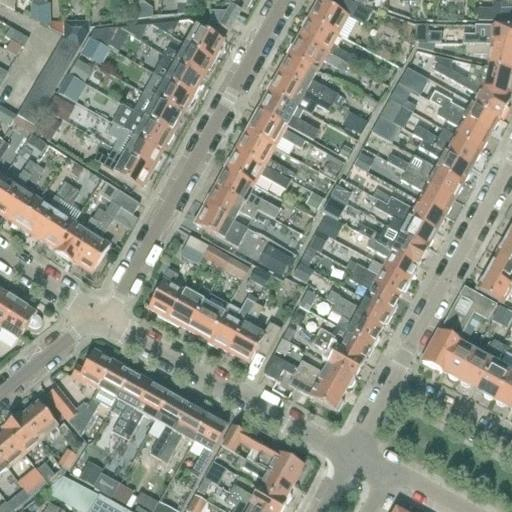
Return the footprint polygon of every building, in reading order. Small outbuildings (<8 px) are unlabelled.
[(0,0),(0,6),(15,14),(14,0),(0,0)] [(30,0),(31,21),(39,26),(38,0),(30,0)] [(245,6),(234,0),(231,6),(220,27),(230,33),(245,6)] [(339,0),(339,1),(365,10),(365,5),(364,0),(339,0)] [(373,13),(365,10),(339,1),(334,11),(319,3),(314,12),(312,11),(306,21),(337,38),(348,19),(365,28),(373,13)] [(187,13),(202,13),(201,2),(187,2),(187,13)] [(500,23),(500,11),(500,5),(493,5),(492,12),(477,12),(477,25),(494,25),(499,23),(500,23)] [(511,23),(511,11),(500,11),(500,23),(511,23)] [(347,67),(352,59),(332,48),(337,38),(306,21),(301,30),(303,31),(298,40),(347,67)] [(79,51),(86,40),(89,35),(89,24),(63,24),(63,43),(79,51)] [(171,39),(179,24),(151,28),(171,39)] [(4,39),(22,50),(28,41),(10,30),(2,25),(0,28),(0,34),(5,38),(4,39)] [(428,45),(428,27),(416,27),(414,44),(428,45)] [(139,45),(148,28),(114,31),(139,45)] [(219,52),(224,43),(196,28),(185,47),(215,63),(221,53),(219,52)] [(511,48),(511,28),(491,29),(491,39),(465,38),(465,47),(511,48)] [(90,42),(104,50),(110,38),(106,36),(106,33),(94,34),(90,42)] [(347,67),(298,40),(294,48),(292,47),(286,57),(317,74),(323,64),(343,75),(347,67)] [(62,42),(53,57),(70,67),(79,51),(63,43),(62,42)] [(97,62),(104,50),(90,42),(83,54),(97,62)] [(433,54),(434,47),(419,45),(418,52),(433,54)] [(210,73),(215,63),(185,47),(179,58),(169,52),(164,59),(203,81),(208,72),(210,73)] [(511,48),(465,47),(464,57),(488,57),(486,67),(511,73),(511,48)] [(450,73),(452,63),(417,55),(438,67),(450,73)] [(53,57),(47,67),(64,77),(70,67),(53,57)] [(339,110),(344,101),(312,83),(317,74),(286,57),(281,67),(283,68),(278,76),(333,107),(339,110)] [(195,100),(200,90),(198,89),(203,81),(164,59),(154,78),(165,83),(195,100)] [(68,78),(77,82),(84,86),(93,71),(77,62),(68,78)] [(47,67),(41,77),(58,87),(64,77),(47,67)] [(467,83),(450,73),(438,67),(434,74),(476,97),(471,106),(498,121),(500,122),(509,105),(467,83)] [(508,100),(511,85),(511,77),(470,67),(467,83),(509,105),(506,103),(507,100),(508,100)] [(410,89),(417,77),(407,71),(400,83),(410,89)] [(333,107),(278,76),(273,85),(271,84),(266,93),(297,110),(311,118),(317,108),(329,115),(333,107)] [(41,77),(35,88),(52,98),(58,87),(41,77)] [(67,101),(77,82),(68,78),(58,96),(67,101)] [(189,110),(195,100),(165,83),(155,102),(183,117),(188,109),(189,110)] [(35,88),(29,98),(46,109),(52,98),(35,88)] [(313,144),(319,134),(292,119),(297,110),(266,93),(261,103),(263,104),(258,113),(288,130),(313,144)] [(183,117),(155,102),(143,95),(133,114),(174,137),(180,127),(178,126),(183,117)] [(466,115),(450,106),(451,104),(435,95),(429,105),(440,111),(489,137),(492,132),(494,132),(497,125),(497,123),(498,121),(471,106),(466,115)] [(29,98),(23,109),(40,119),(46,109),(29,98)] [(66,125),(74,110),(53,99),(45,113),(66,125)] [(393,127),(402,111),(389,103),(380,120),(393,127)] [(174,137),(133,114),(122,108),(116,119),(128,126),(124,133),(162,154),(167,146),(169,147),(174,137)] [(23,109),(17,119),(34,129),(40,119),(23,109)] [(486,142),(489,137),(440,111),(436,118),(458,130),(453,139),(480,153),(481,152),(484,151),(487,144),(486,142)] [(288,130),(258,113),(251,126),(249,125),(243,134),(274,152),(281,140),(301,151),(305,144),(286,133),(288,130)] [(162,154),(124,133),(128,126),(116,119),(108,115),(101,128),(121,139),(114,151),(154,174),(159,164),(158,163),(162,154)] [(49,144),(61,126),(45,116),(33,134),(49,144)] [(361,139),(369,126),(359,120),(351,133),(361,139)] [(381,135),(386,126),(379,121),(373,131),(381,135)] [(438,141),(427,135),(417,130),(413,138),(423,143),(471,170),(474,164),(476,165),(481,156),(479,155),(480,153),(453,139),(443,133),(438,141)] [(292,184),(296,177),(269,162),(274,152),(243,134),(238,144),(240,145),(235,154),(284,181),(285,179),(292,184)] [(41,155),(47,147),(31,137),(26,145),(41,155)] [(469,175),(471,170),(423,143),(419,151),(440,163),(436,171),(463,186),(464,184),(466,183),(469,177),(469,175)] [(0,185),(3,181),(0,178),(0,163),(10,149),(2,144),(0,146),(0,185)] [(148,183),(154,174),(114,151),(108,162),(98,157),(94,163),(104,169),(103,170),(141,191),(147,182),(148,183)] [(284,181),(235,154),(231,162),(228,161),(223,171),(254,188),(259,178),(286,193),(291,184),(284,181)] [(333,182),(343,165),(328,157),(325,162),(328,164),(322,175),(333,182)] [(370,181),(378,170),(360,158),(352,169),(370,181)] [(420,174),(409,168),(391,158),(387,166),(405,176),(454,202),(456,197),(459,197),(462,191),(461,188),(463,186),(436,171),(425,165),(420,174)] [(0,217),(3,219),(21,192),(27,182),(36,168),(29,163),(14,187),(3,181),(0,185),(0,217)] [(77,183),(84,171),(76,166),(70,176),(73,178),(72,180),(77,183)] [(35,186),(44,172),(36,168),(27,182),(35,186)] [(274,223),(280,213),(249,196),(254,188),(223,171),(218,181),(220,182),(215,190),(257,213),(274,223)] [(451,208),(454,202),(405,176),(401,184),(422,195),(418,204),(445,219),(446,217),(448,216),(452,210),(451,208)] [(69,194),(72,190),(64,185),(48,210),(38,203),(20,232),(28,238),(29,236),(39,242),(56,215),(63,205),(69,194)] [(115,201),(120,194),(106,186),(102,193),(115,201)] [(331,200),(342,206),(348,196),(337,189),(331,200)] [(257,213),(215,190),(210,198),(208,197),(203,207),(234,224),(239,215),(252,222),(257,213)] [(20,232),(38,203),(21,192),(3,219),(12,225),(11,227),(20,232)] [(69,194),(63,205),(70,210),(77,199),(69,194)] [(132,218),(139,207),(120,194),(115,201),(105,217),(99,226),(91,237),(73,266),(75,265),(92,276),(109,249),(101,243),(121,211),(132,218)] [(346,208),(342,206),(331,200),(323,215),(327,217),(326,218),(338,224),(346,208)] [(445,219),(418,204),(413,213),(391,201),(387,208),(436,235),(439,230),(441,229),(444,223),(444,221),(445,219)] [(387,208),(377,203),(373,211),(393,222),(388,231),(427,252),(428,249),(431,248),(434,242),(433,240),(436,235),(387,208)] [(244,255),(248,247),(241,244),(248,232),(234,224),(203,207),(197,217),(200,218),(195,227),(244,255)] [(55,255),(74,226),(56,215),(39,242),(56,253),(54,254),(55,255)] [(343,227),(338,224),(326,218),(318,233),(329,239),(335,243),(343,227)] [(91,237),(99,226),(91,222),(91,221),(84,232),(74,226),(55,255),(73,266),(91,237)] [(291,244),(302,249),(308,234),(298,229),(291,244)] [(380,239),(375,236),(362,229),(358,235),(371,242),(417,268),(418,268),(427,252),(388,231),(386,229),(380,239)] [(320,256),(329,239),(318,233),(308,250),(317,254),(320,256)] [(204,259),(209,249),(190,239),(185,248),(204,259)] [(511,245),(505,241),(502,247),(499,248),(495,254),(496,256),(495,258),(511,267),(511,245)] [(413,275),(417,268),(371,242),(367,250),(387,261),(382,271),(410,286),(415,276),(413,275)] [(222,272),(229,260),(209,248),(209,249),(204,259),(203,260),(222,272)] [(310,268),(317,254),(308,250),(299,267),(307,272),(310,268)] [(511,267),(495,258),(494,260),(492,260),(488,266),(489,269),(486,275),(511,289),(511,267)] [(229,260),(222,272),(242,283),(249,271),(229,260)] [(311,274),(307,272),(299,267),(292,278),(305,285),(311,274)] [(410,286),(382,271),(377,280),(357,268),(353,276),(399,301),(403,294),(405,295),(410,286)] [(264,290),(271,279),(255,271),(249,282),(264,290)] [(168,324),(184,294),(174,289),(179,280),(168,273),(148,310),(147,309),(146,310),(159,317),(158,318),(168,324)] [(511,289),(486,275),(483,280),(480,281),(477,287),(478,290),(477,292),(503,307),(508,297),(511,298),(511,289)] [(395,307),(399,301),(353,276),(349,283),(370,294),(364,303),(392,318),(397,309),(395,307)] [(189,333),(204,305),(215,285),(208,281),(196,301),(184,294),(168,324),(178,329),(179,328),(189,333)] [(334,286),(329,296),(347,304),(352,294),(334,286)] [(458,344),(461,339),(467,329),(474,316),(483,300),(464,289),(422,365),(441,376),(442,374),(458,344)] [(308,315),(317,298),(308,293),(299,310),(308,315)] [(1,294),(0,295),(0,333),(1,333),(20,303),(10,297),(9,299),(1,294)] [(488,324),(497,308),(483,300),(474,316),(488,324)] [(392,318),(364,303),(360,312),(339,301),(335,308),(381,333),(385,326),(387,327),(392,318)] [(229,355),(244,327),(250,317),(255,307),(247,302),(240,315),(228,308),(224,316),(208,346),(218,352),(219,350),(229,355)] [(36,316),(28,311),(29,309),(20,303),(1,333),(18,343),(28,328),(32,331),(35,331),(38,331),(40,329),(41,326),(40,323),(38,321),(34,318),(36,316)] [(208,346),(224,316),(204,305),(189,333),(198,338),(197,340),(208,346)] [(255,307),(250,317),(257,321),(262,311),(255,307)] [(377,340),(381,333),(335,308),(331,315),(341,321),(336,330),(347,336),(374,351),(379,341),(377,340)] [(506,331),(511,320),(511,315),(501,309),(492,324),(506,331)] [(266,359),(280,333),(271,328),(265,339),(244,327),(229,355),(239,361),(238,362),(247,368),(248,366),(250,367),(251,366),(249,366),(256,354),(266,359)] [(467,329),(461,339),(467,343),(473,332),(467,329)] [(282,342),(289,346),(295,333),(289,330),(282,342)] [(374,351),(347,336),(336,330),(331,339),(321,333),(318,340),(363,365),(367,358),(369,360),(374,351)] [(363,365),(318,340),(316,339),(312,347),(334,359),(329,368),(354,381),(363,365)] [(460,383),(476,354),(464,348),(467,343),(461,339),(458,344),(442,374),(450,378),(451,381),(456,384),(458,383),(460,383)] [(291,347),(289,346),(282,342),(276,354),(285,359),(291,347)] [(502,347),(494,342),(492,346),(489,345),(486,350),(489,351),(484,359),(476,354),(460,383),(461,384),(461,387),(467,389),(469,389),(477,393),(502,347)] [(495,403),(511,373),(511,371),(511,358),(506,355),(509,351),(502,347),(477,393),(485,398),(486,400),(491,403),(493,402),(495,403)] [(104,356),(102,358),(94,353),(83,373),(77,369),(71,380),(86,389),(87,387),(98,393),(114,364),(113,364),(114,362),(104,356)] [(287,366),(273,359),(263,377),(277,384),(287,366)] [(98,393),(88,411),(75,434),(81,441),(100,406),(112,412),(134,373),(124,368),(123,369),(114,364),(98,393)] [(354,381),(329,368),(324,377),(301,365),(297,372),(343,397),(347,390),(352,389),(355,383),(354,381)] [(340,403),(343,397),(297,372),(288,388),(334,414),(335,412),(338,414),(343,405),(340,403)] [(121,441),(152,386),(143,381),(144,379),(134,373),(112,412),(111,415),(122,421),(113,436),(121,441)] [(511,411),(511,374),(511,373),(495,403),(496,403),(496,406),(502,409),(504,408),(511,412),(511,411)] [(162,389),(161,391),(152,386),(121,441),(129,445),(143,418),(155,425),(172,394),(162,389)] [(75,434),(88,411),(83,408),(76,414),(57,390),(47,398),(75,434)] [(190,407),(181,402),(182,400),(172,394),(155,425),(165,430),(150,458),(159,463),(163,456),(168,446),(190,407)] [(19,418),(40,445),(58,431),(38,406),(21,419),(20,417),(19,418)] [(199,412),(190,407),(168,446),(175,450),(181,439),(193,446),(210,415),(200,410),(199,412)] [(228,428),(219,423),(220,421),(210,415),(193,446),(205,453),(194,473),(201,477),(228,428)] [(24,458),(40,445),(19,418),(2,432),(24,458)] [(304,470),(241,434),(232,429),(221,449),(234,455),(240,444),(259,455),(253,466),(293,489),(304,470)] [(0,462),(7,472),(24,458),(2,432),(0,433),(0,462)] [(168,446),(163,456),(169,460),(175,450),(168,446)] [(67,452),(58,467),(66,472),(75,457),(67,452)] [(166,466),(169,460),(163,456),(159,463),(155,470),(161,473),(165,466),(166,466)] [(293,489),(253,466),(237,457),(233,465),(263,482),(259,490),(286,506),(288,505),(291,500),(290,495),(293,489)] [(204,481),(211,485),(212,486),(215,487),(224,471),(213,465),(204,481)] [(64,475),(58,467),(44,478),(51,486),(64,475)] [(134,511),(124,511),(62,477),(60,481),(44,494),(76,511),(141,511),(136,509),(134,511)] [(24,493),(31,501),(48,487),(40,479),(28,489),(28,490),(24,493)] [(108,498),(113,489),(99,481),(94,490),(108,498)] [(204,498),(211,485),(204,481),(197,494),(204,498)] [(282,511),(286,506),(259,490),(254,499),(225,483),(220,490),(259,511),(282,511)] [(259,511),(220,490),(215,487),(212,486),(207,494),(240,511),(259,511)] [(131,511),(136,502),(131,500),(134,495),(120,488),(113,501),(131,511)] [(12,511),(17,511),(31,501),(24,493),(20,496),(20,495),(7,505),(12,511)] [(147,511),(154,511),(158,505),(141,495),(135,505),(147,511)] [(186,511),(202,511),(207,504),(195,498),(186,511)]
